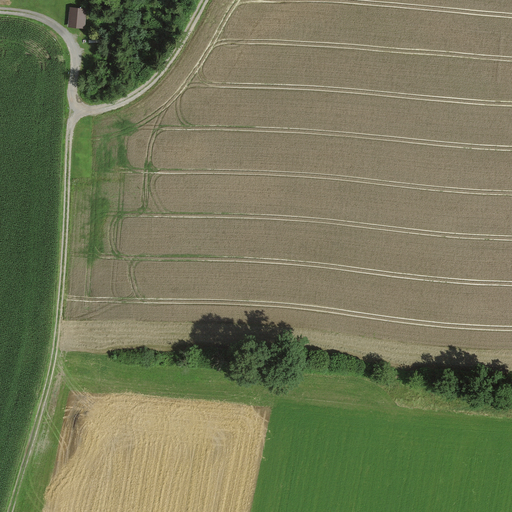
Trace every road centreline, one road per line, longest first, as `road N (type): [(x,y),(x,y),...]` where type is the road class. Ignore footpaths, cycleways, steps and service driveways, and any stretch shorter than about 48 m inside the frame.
road 1 (track): [(0,9),(39,15),(62,30),(74,61),(52,363),(10,511)]
road 2 (track): [(71,122),(136,95),(180,48),(206,0)]
